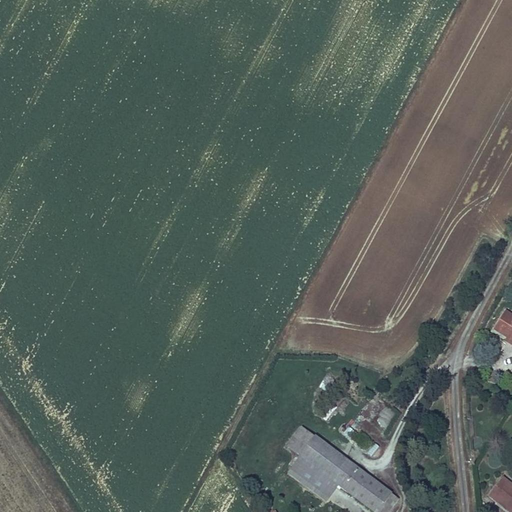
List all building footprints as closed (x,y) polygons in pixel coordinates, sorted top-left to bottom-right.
[(511,318),(504,314),(494,332),(507,340),(511,343),(511,318)] [(387,406),(373,421),(383,430),(397,415),(387,406)] [(290,448),(304,458),(318,440),(305,429),(290,448)] [(373,459),(381,448),(362,435),(354,444),(369,454),(368,457),(373,459)] [(333,481),(348,462),(318,440),(304,458),(333,481)] [(370,511),(389,511),(398,502),(348,462),(333,481),(304,458),(291,475),(326,501),(338,487),(370,511)] [(511,511),(511,486),(503,479),(489,497),(501,506),(503,504),(511,510),(511,511)]
